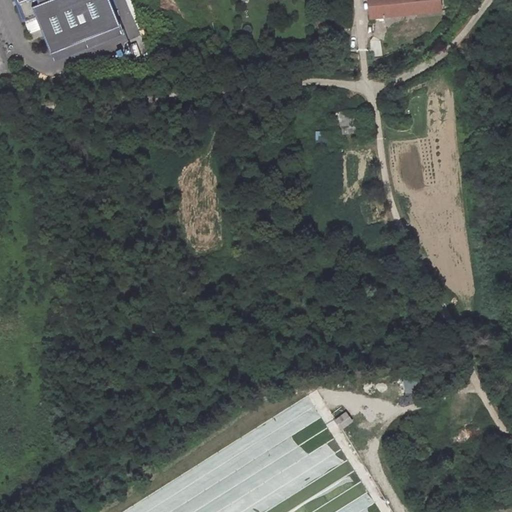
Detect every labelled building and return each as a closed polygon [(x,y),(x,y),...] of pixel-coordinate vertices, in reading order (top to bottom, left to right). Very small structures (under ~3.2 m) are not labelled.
[(16,0),(25,22),(35,17),(50,54),(119,26),(108,0),(16,0)] [(367,0),(370,18),(440,11),(439,0),(367,0)] [(322,17),(316,23),(321,28),(327,23),(322,17)] [(372,56),(380,56),(380,39),(372,39),(372,56)] [(356,110),(340,112),(342,125),(357,124),(356,110)] [(314,142),(328,142),(328,131),(314,131),(314,142)] [(363,418),(380,413),(377,406),(361,412),(363,418)] [(351,409),(345,413),(351,421),(357,417),(351,409)] [(390,511),(385,498),(377,502),(381,511),(390,511)]
